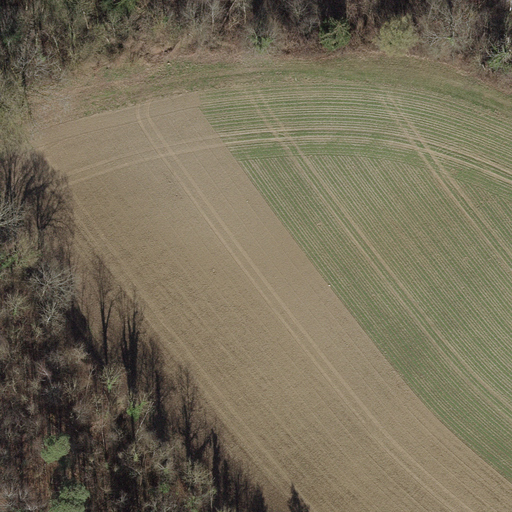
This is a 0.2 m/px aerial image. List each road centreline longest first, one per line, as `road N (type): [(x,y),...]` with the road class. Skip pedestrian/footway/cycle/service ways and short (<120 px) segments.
road 1 (track): [(16,114),(102,76),(208,61),(389,75),(511,106)]
road 2 (track): [(228,511),(0,215)]
